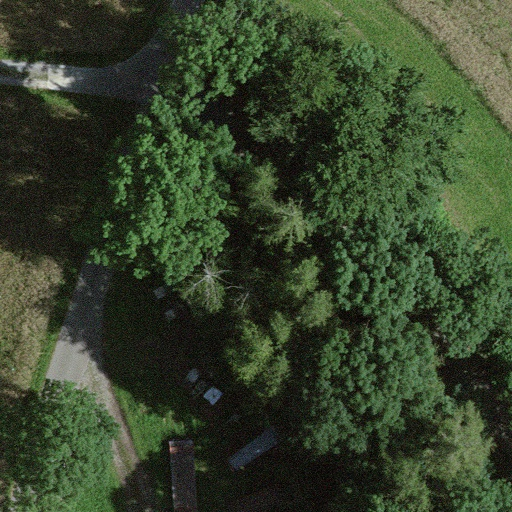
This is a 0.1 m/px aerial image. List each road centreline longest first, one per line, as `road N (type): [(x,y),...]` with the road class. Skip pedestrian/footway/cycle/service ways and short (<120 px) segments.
road 1 (track): [(151,93),(9,511)]
road 2 (track): [(151,93),(0,79)]
